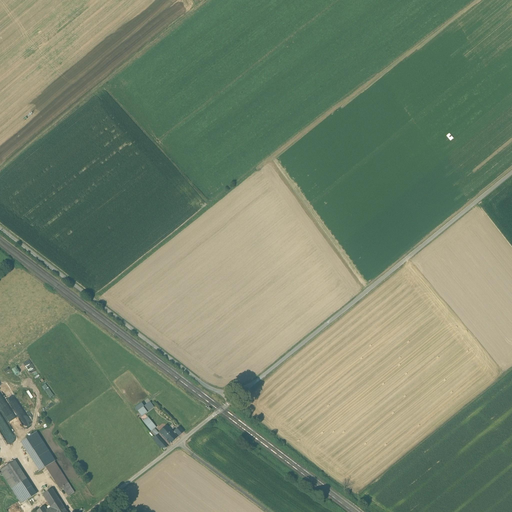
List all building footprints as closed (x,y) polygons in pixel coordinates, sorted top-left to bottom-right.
[(11,369),(21,384),(25,382),(16,366),(11,369)] [(135,407),(141,416),(154,407),(150,401),(143,406),(141,403),(135,407)] [(18,414),(27,429),(32,427),(23,411),(18,414)] [(167,427),(159,435),(169,446),(177,438),(167,427)] [(184,432),(179,427),(174,432),(179,437),(184,432)] [(55,459),(38,431),(20,442),(38,470),(45,466),(54,460),(55,459)] [(37,492),(14,459),(0,468),(0,471),(21,503),(37,492)] [(68,496),(74,491),(54,460),(45,466),(59,488),(62,487),(68,496)] [(68,511),(52,486),(41,493),(50,506),(46,508),(43,504),(34,510),(35,511),(68,511)]
